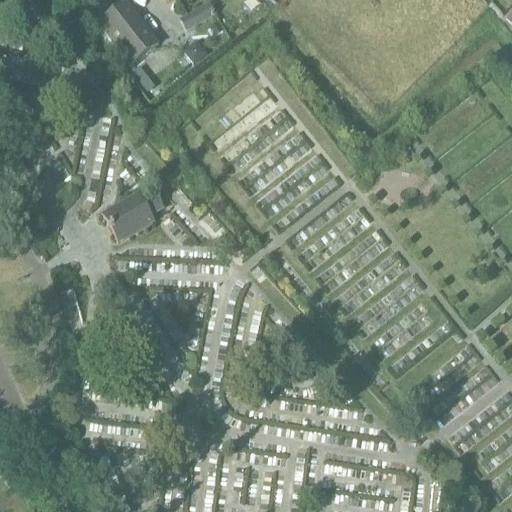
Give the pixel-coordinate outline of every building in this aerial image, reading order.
[(128,69),(156,47),(126,2),(107,14),(97,0),(83,12),(128,69)] [(360,54),(312,1),(288,23),(336,75),(360,54)] [(186,33),(213,17),(207,7),(180,22),(186,33)] [(511,10),(509,8),(500,21),(511,28),(511,10)] [(391,19),(370,38),(392,61),(412,42),(391,19)] [(217,25),(208,30),(213,39),(222,34),(217,25)] [(195,44),(182,54),(193,67),(206,57),(195,44)] [(160,210),(153,196),(139,204),(135,198),(102,216),(118,245),(151,226),(147,217),(160,210)] [(332,406),(327,422),(353,428),(357,412),(332,406)] [(330,494),(328,508),(349,511),(351,496),(330,494)]
